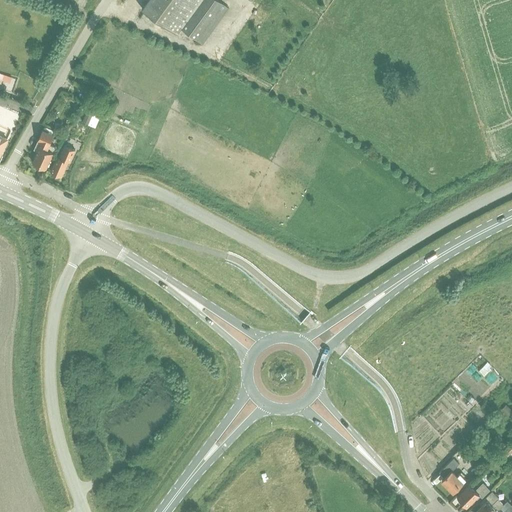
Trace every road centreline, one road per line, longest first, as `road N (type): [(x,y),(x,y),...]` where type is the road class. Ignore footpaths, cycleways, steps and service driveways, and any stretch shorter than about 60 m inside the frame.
road 1 (unclassified): [(88,234),(114,196),(152,191),(304,271),(336,278),(362,272),(511,187)]
road 2 (unclassified): [(83,511),(54,419),(49,348),(59,293),(88,234)]
road 3 (unclassified): [(0,189),(107,0)]
road 4 (primary): [(411,274),(301,341)]
road 5 (primary): [(317,358),(411,274)]
road 6 (primary): [(179,489),(269,409)]
